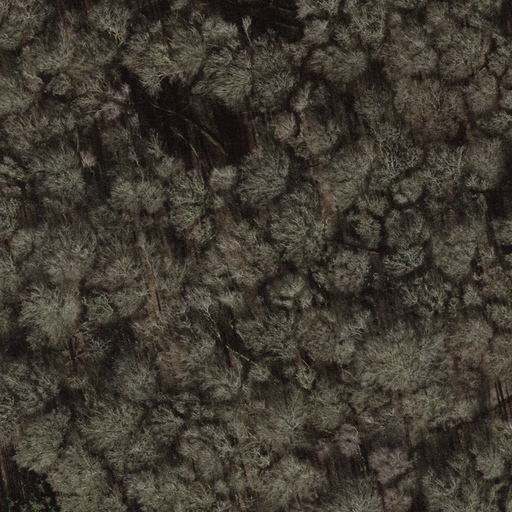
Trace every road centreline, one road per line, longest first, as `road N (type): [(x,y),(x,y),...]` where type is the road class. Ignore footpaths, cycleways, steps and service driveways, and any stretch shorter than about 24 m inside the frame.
road 1 (track): [(284,511),(341,472),(511,380)]
road 2 (track): [(133,0),(0,78)]
